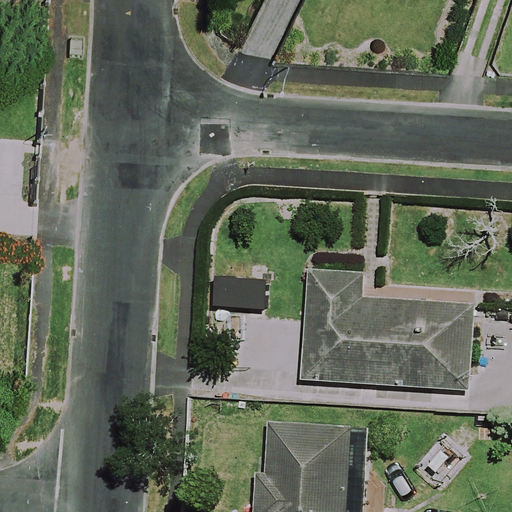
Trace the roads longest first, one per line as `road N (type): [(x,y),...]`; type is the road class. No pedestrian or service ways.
road 1 (residential): [(135,114),(100,511)]
road 2 (residential): [(135,114),(511,138)]
